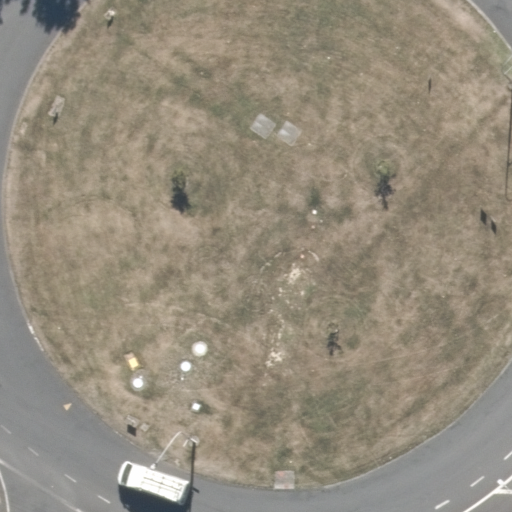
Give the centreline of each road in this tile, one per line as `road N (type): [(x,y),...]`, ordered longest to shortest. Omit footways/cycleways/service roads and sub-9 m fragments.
road 1 (secondary): [(158,511),(87,475),(21,415)]
road 2 (secondary): [(511,428),(442,486),(380,511)]
